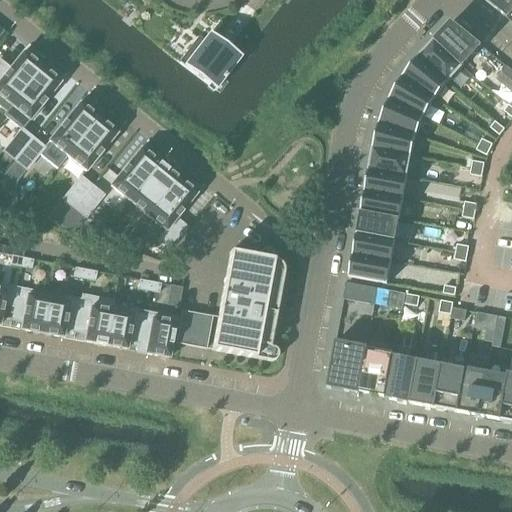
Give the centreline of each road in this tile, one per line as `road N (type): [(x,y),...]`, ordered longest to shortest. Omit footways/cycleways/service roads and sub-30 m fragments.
road 1 (residential): [(0,9),(246,213)]
road 2 (residential): [(319,274),(346,130),(382,62),(438,0)]
road 3 (residential): [(290,412),(0,358)]
road 4 (residential): [(290,412),(511,454)]
road 5 (secondary): [(201,511),(0,478)]
road 6 (residential): [(290,412),(319,274)]
